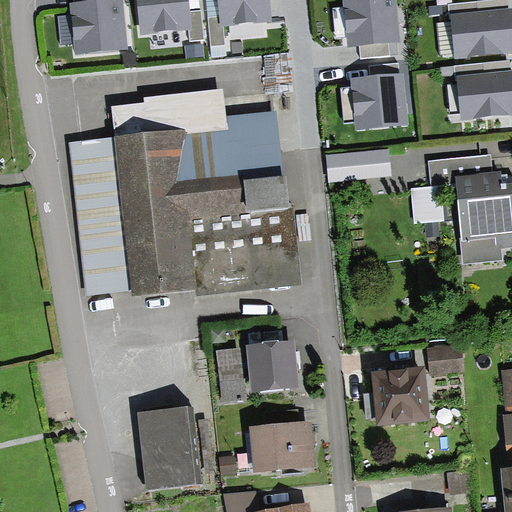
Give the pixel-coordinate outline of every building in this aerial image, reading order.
[(75,3),(71,4),(72,16),(60,18),(62,43),(75,41),(76,54),(126,49),(121,0),(106,0),(104,0),(75,3)] [(188,0),(137,0),(141,34),(188,29),(191,28),(189,10),(188,0)] [(224,26),(221,27),(218,0),(206,0),(212,57),(227,56),(224,26)] [(268,0),(218,0),(221,27),(224,26),(271,22),(268,0)] [(395,0),(344,0),(345,8),(334,9),(337,37),(348,36),(349,45),(361,44),(397,40),(400,40),(395,0)] [(450,15),(508,9),(507,0),(495,0),(449,5),(450,15)] [(203,9),(189,10),(191,28),(188,29),(190,42),(205,41),(203,9)] [(511,52),(511,9),(508,9),(450,15),(455,59),(511,52)] [(397,40),(361,44),(362,58),(398,55),(397,40)] [(203,44),(185,46),(186,59),(204,58),(203,44)] [(456,76),(511,71),(510,59),(455,65),(456,76)] [(369,66),(370,76),(399,73),(398,63),(369,66)] [(511,116),(511,70),(511,71),(456,76),(461,121),(511,116)] [(370,76),(352,78),(353,88),(342,89),(346,122),(357,121),(358,129),(409,123),(404,73),(399,73),(370,76)] [(112,107),(115,137),(225,125),(223,114),(221,89),(144,97),(145,103),(112,107)] [(198,295),(301,283),(292,208),(288,209),(276,109),(223,114),(225,125),(115,137),(132,290),(133,297),(197,290),(198,295)] [(87,295),(132,290),(115,137),(70,142),(87,295)] [(327,156),(330,183),(392,177),(390,151),(327,156)] [(432,187),(457,184),(456,176),(493,172),(491,156),(429,162),(432,187)] [(493,172),(456,176),(457,184),(465,262),(502,259),(500,246),(511,244),(511,183),(502,185),(500,171),(493,172)] [(299,387),(294,340),(247,345),(253,393),(299,387)] [(240,349),(217,351),(222,401),(246,399),(240,349)] [(420,375),(375,379),(380,425),(424,421),(420,375)] [(193,406),(139,412),(148,490),(202,484),(193,406)] [(315,466),(311,422),(249,427),(253,471),(315,466)] [(234,457),(220,458),(222,475),(236,473),(234,457)] [(258,511),(262,511),(255,490),(223,495),(226,511),(258,511)] [(308,511),(307,503),(262,511),(258,511),(308,511)]
